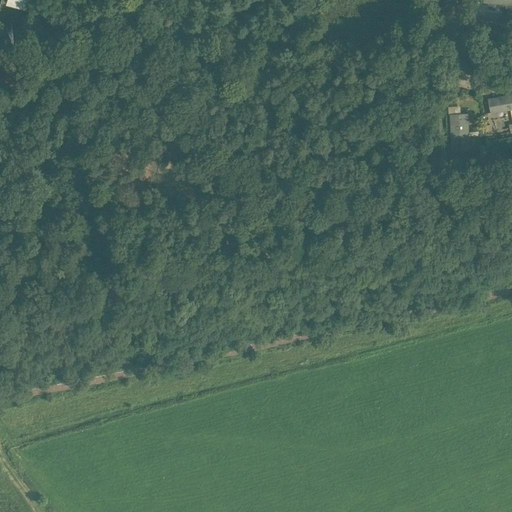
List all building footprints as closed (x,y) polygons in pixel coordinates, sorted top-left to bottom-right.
[(6,0),(5,3),(29,10),(31,0),(6,0)] [(510,108),(508,95),(489,99),(491,112),(510,108)] [(452,132),(468,132),(467,113),(451,114),(452,132)] [(487,135),(492,135),(491,124),(480,126),(481,135),(487,135)] [(468,150),(468,132),(452,132),(453,151),(468,150)] [(488,152),(487,142),(479,142),(480,153),(488,152)]
